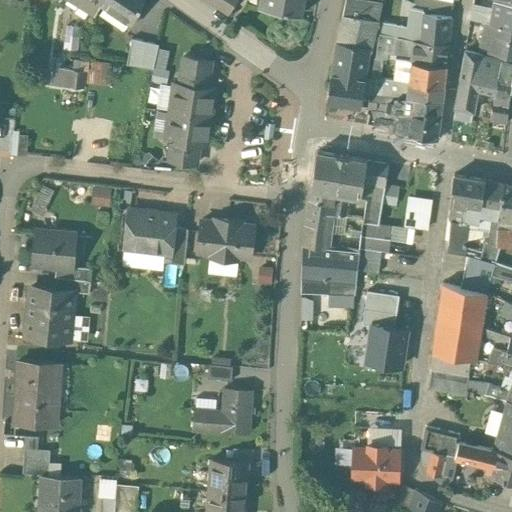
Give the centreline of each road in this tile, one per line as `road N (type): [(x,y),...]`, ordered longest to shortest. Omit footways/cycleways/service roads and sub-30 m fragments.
road 1 (residential): [(444,156),(409,456),(414,475),(446,496),(496,511)]
road 2 (residential): [(284,511),(278,455),(296,196)]
road 3 (residential): [(8,164),(296,196)]
road 4 (residential): [(180,0),(291,78),(314,85)]
road 5 (residential): [(462,0),(444,156)]
road 6 (residential): [(306,130),(444,156)]
